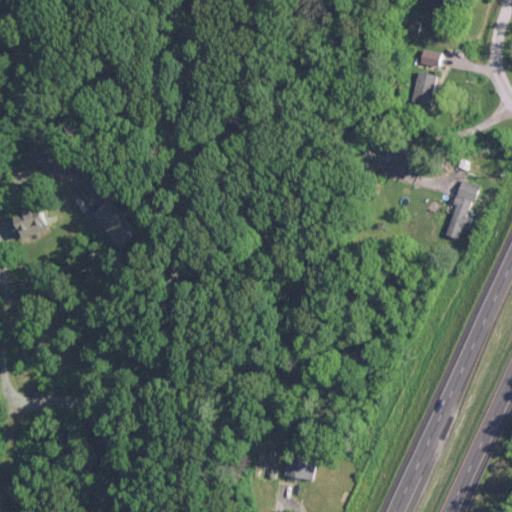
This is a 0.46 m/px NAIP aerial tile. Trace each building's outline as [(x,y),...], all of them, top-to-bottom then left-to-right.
[(424,0),(424,10),(440,9),(439,0),(424,0)] [(438,74),(418,69),(411,100),(430,104),(438,74)] [(469,228),(472,216),(470,215),(478,185),(461,180),(446,233),(458,236),(461,226),(469,228)] [(144,233),(118,197),(99,211),(125,247),(144,233)] [(20,211),(26,235),(53,229),(47,204),(20,211)] [(314,478),(317,461),(289,457),(286,474),(314,478)]
